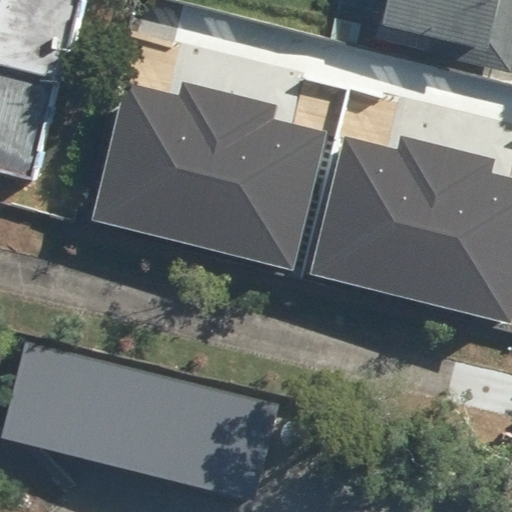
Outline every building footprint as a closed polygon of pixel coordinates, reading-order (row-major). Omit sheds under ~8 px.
[(14,0),(0,56),(0,174),(48,187),(95,0),(14,0)] [(375,0),(371,15),(496,47),(507,0),(375,0)] [(124,85),(91,216),(194,241),(231,96),(186,85),(182,99),(124,85)] [(194,241),(294,265),(327,135),(269,121),(272,107),(231,96),(194,241)] [(347,140),(314,270),(417,296),(453,151),(409,140),(405,154),(347,140)] [(417,296),(511,318),(511,180),(491,176),(495,162),(453,151),(417,296)] [(15,351),(0,416),(0,455),(243,511),(260,511),(284,414),(15,351)]
